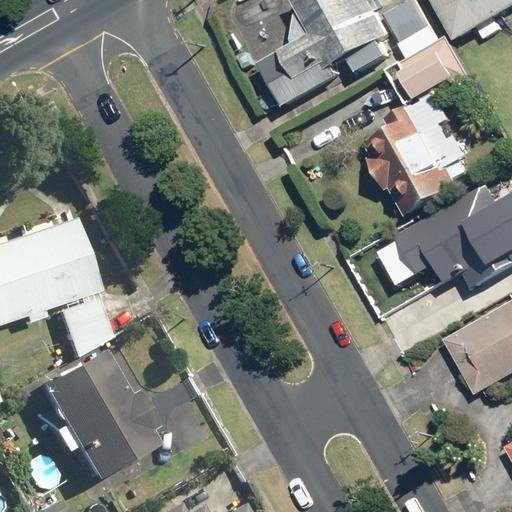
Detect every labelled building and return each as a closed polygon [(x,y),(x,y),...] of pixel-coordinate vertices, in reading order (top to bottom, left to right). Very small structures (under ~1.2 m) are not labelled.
[(294,0),(303,15),(298,17),(293,40),(296,45),(262,63),(286,107),(341,76),(337,67),(350,60),(359,73),(390,55),(382,41),(391,37),(371,2),(374,0),(294,0)] [(417,0),(411,0),(387,14),(404,43),(432,26),(417,0)] [(511,0),(435,0),(458,41),(511,10),(511,0)] [(401,45),(410,60),(443,41),(434,25),(432,26),(404,43),(401,45)] [(439,97),(473,77),(450,37),(443,41),(410,60),(389,71),(409,106),(419,101),(422,106),(439,97)] [(408,217),(462,187),(457,179),(470,172),(463,161),(470,157),(458,136),(452,139),(444,124),(452,119),(439,97),(422,106),(419,101),(409,106),(387,119),(393,131),(369,144),(376,157),(371,160),(388,191),(393,189),(408,217)] [(490,186),(411,230),(434,271),(440,268),(447,280),(450,285),(467,276),(476,290),(511,269),(511,202),(503,208),(490,186)] [(0,326),(94,295),(70,221),(0,244),(0,326)] [(105,340),(91,301),(56,313),(70,352),(105,340)] [(511,303),(447,341),(478,396),(511,376),(511,303)] [(97,355),(33,389),(82,481),(146,447),(97,355)]
